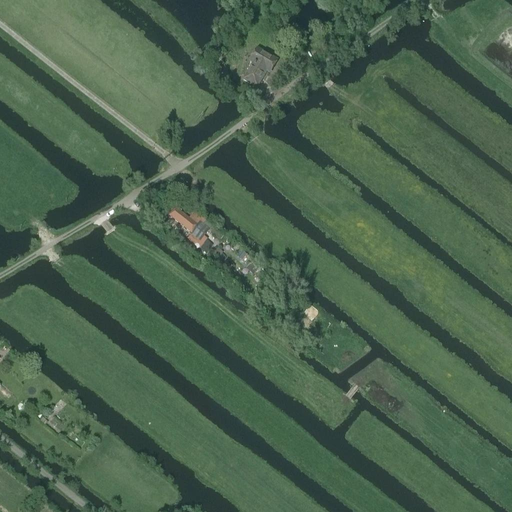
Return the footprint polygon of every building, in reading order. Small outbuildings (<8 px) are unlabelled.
[(250,70),(243,80),(257,89),(263,78),(261,77),(265,70),(269,73),(276,60),(266,54),(264,58),(256,53),(251,62),(255,64),(255,65),(255,66),(256,66),(253,72),(250,70)] [(168,217),(190,234),(197,226),(175,208),(168,217)] [(223,237),(214,229),(210,233),(219,241),(223,237)] [(228,244),(227,246),(232,250),(236,245),(231,241),(228,244)] [(217,258),(221,253),(216,249),(212,254),(217,258)] [(240,250),(236,256),(242,261),(243,260),(246,256),(247,255),(240,250)] [(254,276),(261,267),(253,261),(245,269),(254,276)]
